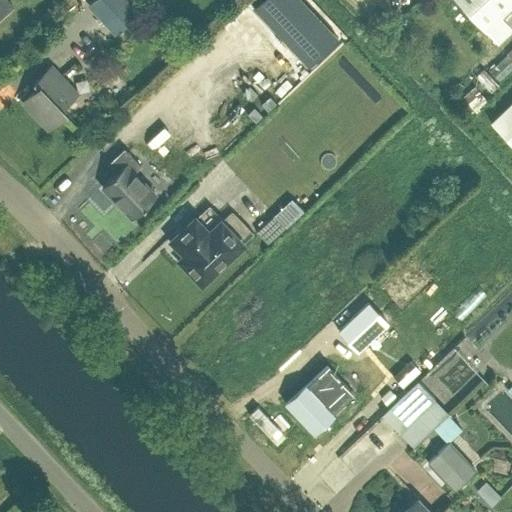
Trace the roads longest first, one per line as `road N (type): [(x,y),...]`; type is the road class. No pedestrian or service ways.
road 1 (unclassified): [(307,511),(0,187)]
road 2 (unclassified): [(90,511),(0,416)]
